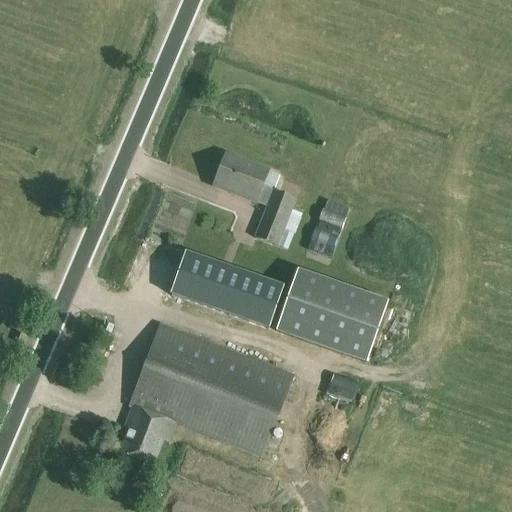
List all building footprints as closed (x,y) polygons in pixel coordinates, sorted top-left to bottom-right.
[(277,248),(295,201),(271,191),(275,178),(267,175),(268,173),(225,156),(213,188),(256,204),(257,202),(267,206),(254,239),(277,248)] [(337,262),(343,213),(353,215),(355,202),(325,198),(316,260),(337,262)] [(167,206),(153,239),(177,249),(191,215),(167,206)] [(171,297),(268,330),(282,289),(185,255),(171,297)] [(297,273),(276,333),(366,364),(387,303),(297,273)] [(262,459),(293,376),(160,326),(129,409),(131,410),(128,417),(133,418),(121,455),(154,466),(162,442),(169,444),(175,426),(262,459)] [(332,381),(325,400),(351,411),(358,392),(332,381)] [(105,511),(106,501),(82,501),(81,511),(105,511)]
